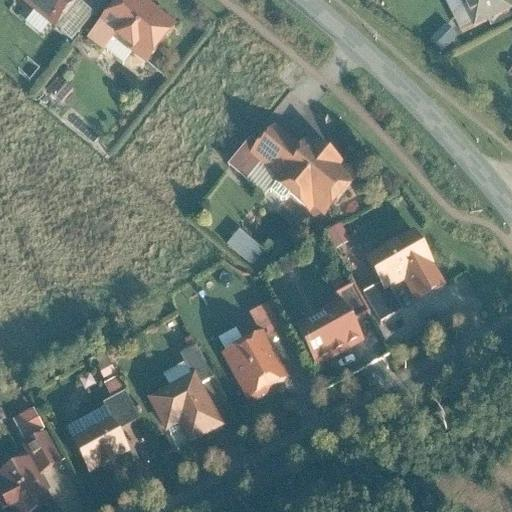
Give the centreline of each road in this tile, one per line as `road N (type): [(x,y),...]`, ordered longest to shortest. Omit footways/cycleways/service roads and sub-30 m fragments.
road 1 (residential): [(511,338),(190,511)]
road 2 (tertiary): [(511,213),(433,110),(303,0)]
